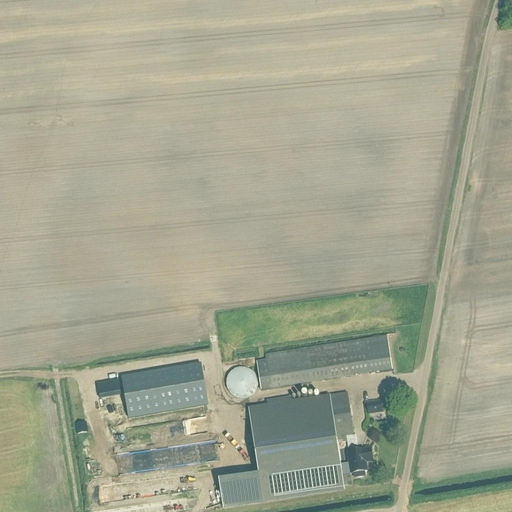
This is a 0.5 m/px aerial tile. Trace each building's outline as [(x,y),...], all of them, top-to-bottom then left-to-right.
[(257,363),(261,392),(393,371),(387,338),(266,357),(266,361),(257,363)] [(208,406),(201,365),(122,379),(129,420),(208,406)] [(226,383),(226,385),(226,386),(227,388),(227,389),(228,391),(228,392),(229,393),(231,395),(232,396),(233,397),(234,398),(235,399),(237,400),(238,400),(240,400),(242,400),(243,400),(245,400),(247,400),(248,399),(250,398),(251,398),(252,397),(253,396),(254,395),(255,393),(256,392),(257,391),(257,389),(258,387),(258,386),(258,385),(258,383),(258,382),(257,380),(257,379),(256,377),(256,376),(255,375),(254,374),(253,373),(252,372),(251,371),(249,370),(247,369),(246,369),(244,369),(242,369),(239,369),(238,369),(236,370),(235,370),(234,371),(232,372),(231,373),(230,375),(229,376),(228,378),(227,380),(227,381),(226,383)] [(121,390),(99,394),(100,400),(122,396),(121,390)] [(256,456),(337,444),(347,442),(349,455),(347,455),(348,463),(349,469),(350,477),(367,474),(366,465),(373,464),(371,451),(356,453),(348,395),(276,406),(249,410),(256,456)] [(361,434),(360,442),(367,443),(368,435),(361,434)] [(340,464),(337,444),(256,456),(260,481),(221,487),(224,510),(344,491),(341,470),(340,464)] [(111,468),(90,470),(91,479),(112,476),(111,468)] [(161,485),(138,486),(138,494),(161,493),(161,485)]
